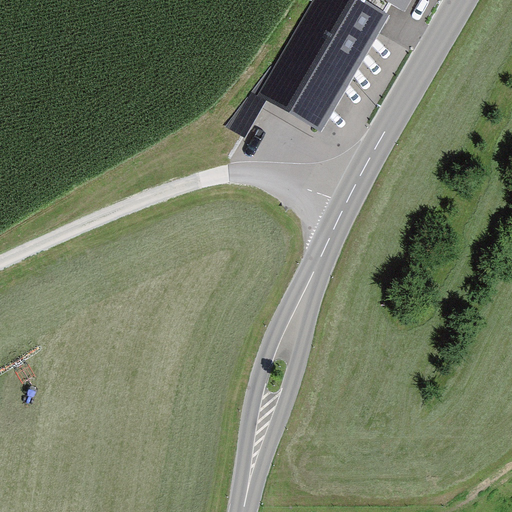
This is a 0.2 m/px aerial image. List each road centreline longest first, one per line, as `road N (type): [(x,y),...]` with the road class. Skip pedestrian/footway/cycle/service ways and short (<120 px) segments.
road 1 (tertiary): [(243,511),(313,274),(462,0)]
road 2 (track): [(0,263),(231,173),(290,182),(346,205)]
